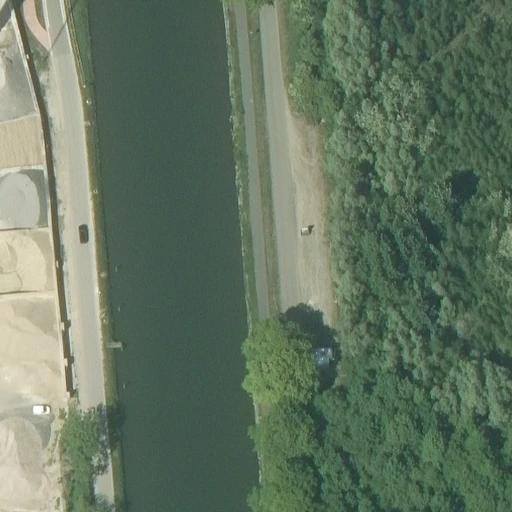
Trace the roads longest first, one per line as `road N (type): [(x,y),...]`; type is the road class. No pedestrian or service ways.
road 1 (unclassified): [(51,0),(74,127),(103,511)]
road 2 (unclassified): [(267,0),(307,511)]
